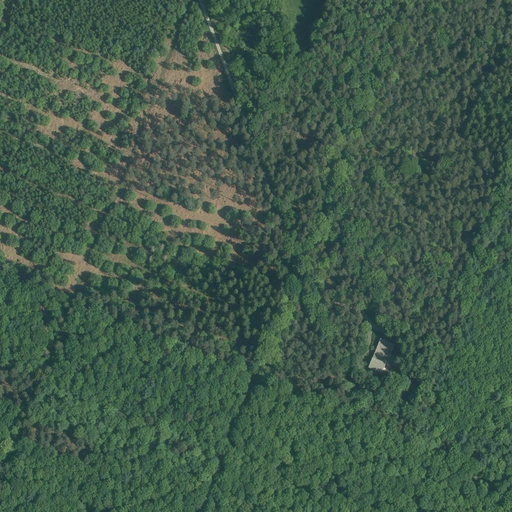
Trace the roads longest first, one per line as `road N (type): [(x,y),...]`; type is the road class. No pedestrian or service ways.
road 1 (track): [(0,267),(511,482)]
road 2 (track): [(192,0),(0,511)]
road 3 (track): [(373,318),(302,268),(203,0)]
road 4 (track): [(302,268),(204,511)]
